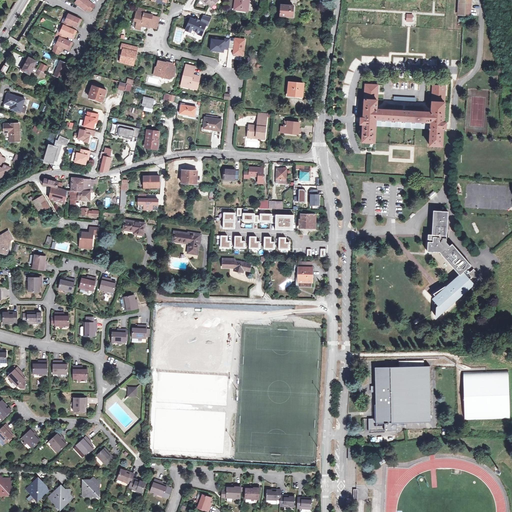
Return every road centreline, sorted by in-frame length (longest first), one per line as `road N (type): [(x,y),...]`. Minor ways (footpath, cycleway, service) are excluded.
road 1 (tertiary): [(325,511),(334,246)]
road 2 (residential): [(228,154),(167,156),(93,175),(38,175),(0,199)]
road 3 (residential): [(172,4),(168,52),(213,63),(233,85),(228,154)]
road 4 (tertiary): [(321,158),(338,0)]
